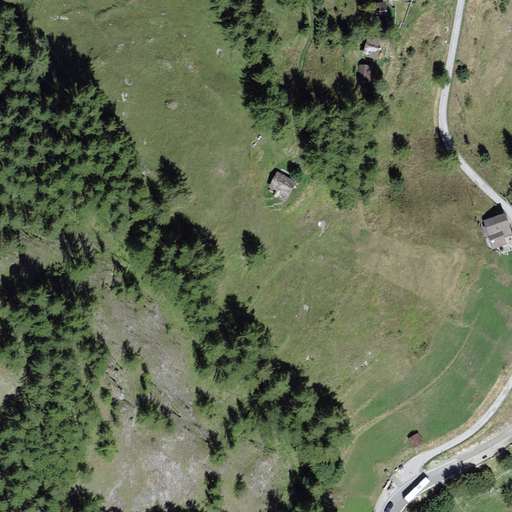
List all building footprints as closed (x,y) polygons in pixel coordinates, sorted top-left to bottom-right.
[(385,4),(376,4),(376,18),(385,18),(385,4)] [(381,42),(369,39),(366,55),(377,57),(381,42)] [(369,66),(359,66),(359,80),(368,81),(369,74),(369,66)] [(295,182),(278,174),(272,186),(289,194),(295,182)] [(484,222),(493,247),(503,244),(501,236),(504,235),(510,233),(504,215),(484,222)] [(423,443),(418,435),(410,439),(413,444),(415,447),(423,443)]
